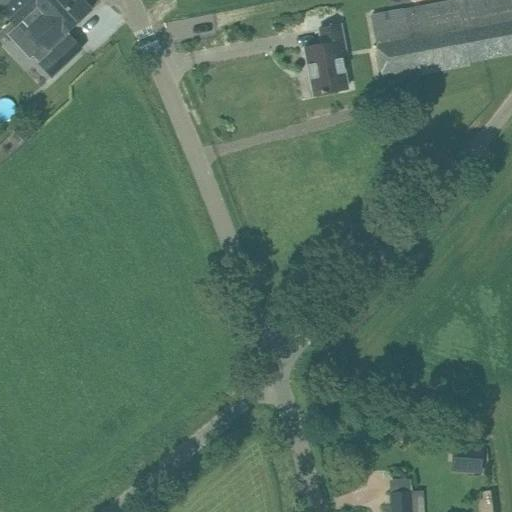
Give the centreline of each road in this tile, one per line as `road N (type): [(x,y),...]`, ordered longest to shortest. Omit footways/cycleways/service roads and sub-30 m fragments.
road 1 (unclassified): [(277,376),(138,21)]
road 2 (unclassified): [(277,376),(352,304),(511,110)]
road 3 (unclassified): [(115,511),(277,376)]
road 4 (unclassified): [(316,511),(277,376)]
